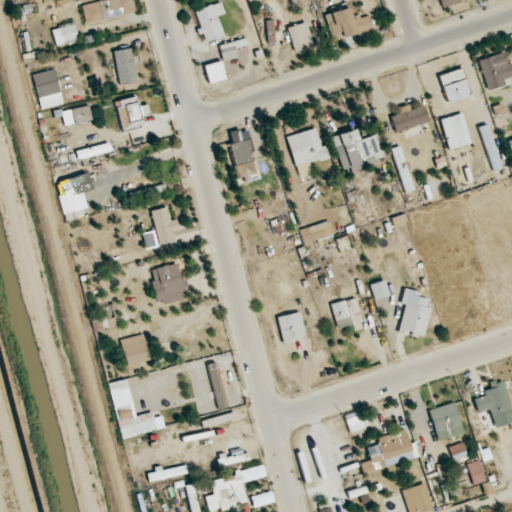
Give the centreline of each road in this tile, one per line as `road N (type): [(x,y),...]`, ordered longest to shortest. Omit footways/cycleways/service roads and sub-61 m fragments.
road 1 (residential): [(158,0),(295,511)]
road 2 (residential): [(190,125),(511,16)]
road 3 (residential): [(511,341),(270,424)]
